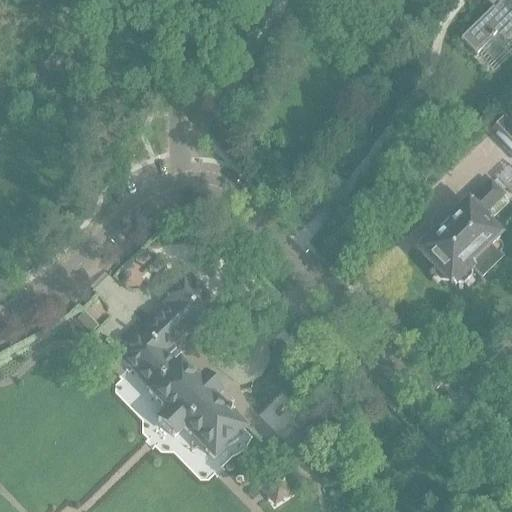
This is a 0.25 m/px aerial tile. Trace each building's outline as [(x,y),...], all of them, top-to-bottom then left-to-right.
[(511,0),(491,0),(487,4),(493,10),(461,41),(476,57),(493,41),(504,53),(511,44),(511,0)] [(511,158),(511,120),(509,117),(490,135),(511,158)] [(484,228),(508,204),(490,185),(467,208),(449,225),(436,236),(437,237),(419,254),(435,270),(434,271),(434,272),(435,277),(435,278),(440,283),(441,283),(446,284),(447,284),(447,285),(448,284),(454,290),(457,286),(457,287),(458,287),(462,287),(470,279),(470,274),(473,271),(469,266),(490,245),(489,244),(489,245),(477,233),(483,227),(484,228)] [(174,365),(161,351),(187,327),(193,333),(216,311),(188,282),(165,304),(171,310),(121,356),(152,389),(149,391),(168,411),(164,414),(166,415),(159,422),(171,434),(178,428),(179,430),(183,426),(212,458),(225,445),(227,445),(230,444),(233,443),(235,441),(237,438),(238,433),(242,429),(230,416),(232,414),(225,406),(222,408),(211,396),(218,390),(203,375),(197,381),(178,361),(174,365)] [(295,497),(278,471),(259,483),(275,509),(295,497)]
